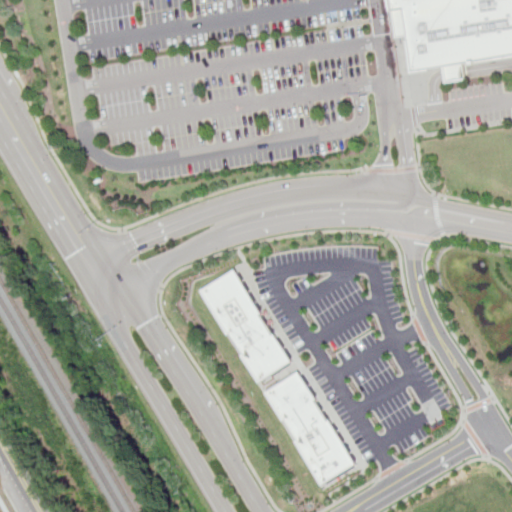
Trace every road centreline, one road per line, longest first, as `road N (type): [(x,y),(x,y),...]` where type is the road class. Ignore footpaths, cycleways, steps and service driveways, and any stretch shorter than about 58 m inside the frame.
road 1 (residential): [(511,217),(390,195),(260,198),(130,245),(108,257),(91,285)]
road 2 (residential): [(91,285),(127,285),(216,237),(300,218),(381,216),(511,238)]
road 3 (primary): [(91,285),(226,511)]
road 4 (residential): [(418,222),(427,309),(511,454)]
road 5 (primary): [(127,285),(0,88)]
road 6 (primary): [(239,476),(127,285)]
road 7 (primary): [(0,132),(91,285)]
road 8 (residential): [(248,226),(321,205),(406,207),(414,197)]
road 9 (residential): [(354,511),(491,426)]
